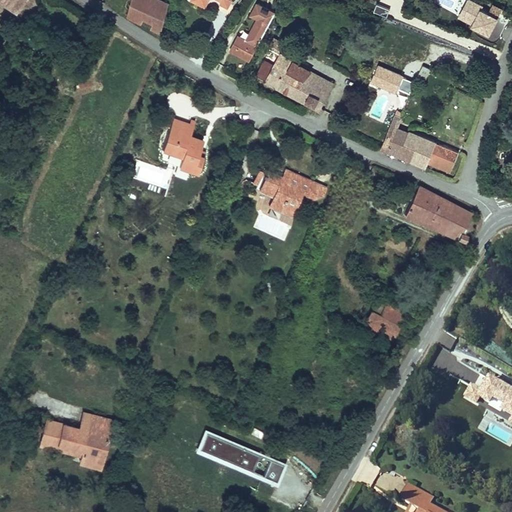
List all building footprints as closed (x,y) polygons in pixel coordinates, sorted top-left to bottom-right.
[(0,0),(17,11),(23,0),(0,0)] [(167,0),(130,0),(128,12),(160,29),(167,0)] [(238,50),(252,58),(278,11),(260,2),(256,9),(258,15),(260,16),(251,33),(254,39),(250,41),(248,39),(240,35),(236,42),(241,44),(238,50)] [(497,11),(480,2),(472,18),(489,27),(497,11)] [(386,18),(389,9),(376,4),(373,13),(386,18)] [(289,46),(283,43),(281,45),(276,42),(272,49),(284,56),(289,46)] [(266,60),(258,75),(321,110),(334,87),(282,58),(277,67),(266,60)] [(414,82),(386,66),(377,81),(405,97),(414,82)] [(421,66),(419,73),(428,76),(430,68),(421,66)] [(400,116),(397,114),(381,146),(384,147),(400,116)] [(402,117),(400,116),(384,147),(414,160),(419,149),(404,143),(406,132),(397,128),(402,117)] [(187,123),(170,117),(159,148),(179,156),(175,166),(195,173),(200,157),(194,155),(196,150),(200,140),(188,136),(192,125),(187,123)] [(408,133),(406,132),(404,143),(419,149),(425,137),(410,130),(408,133)] [(422,150),(417,161),(428,166),(431,158),(451,166),(458,150),(425,137),(419,149),(422,150)] [(422,150),(419,149),(414,160),(417,161),(422,150)] [(289,178),(293,168),(288,166),(284,175),(289,178)] [(295,209),(305,188),(308,190),(314,178),(293,168),(289,178),(284,175),(270,169),(268,173),(265,171),(259,184),(262,186),(265,180),(271,183),(267,192),(276,197),(274,199),(295,209)] [(259,184),(265,171),(260,169),(254,182),(259,184)] [(261,189),(267,192),(271,183),(265,180),(262,186),(261,189)] [(462,230),(471,211),(419,185),(407,215),(460,238),(457,243),(461,245),(467,233),(462,230)] [(293,214),(295,209),(274,199),(272,204),(293,214)] [(391,328),(405,297),(391,290),(388,296),(378,291),(366,316),(391,328)] [(511,391),(487,379),(481,391),(470,385),(463,399),(511,423),(511,391)] [(99,467),(110,421),(81,414),(77,429),(45,421),(38,447),(73,456),(71,460),(99,467)] [(286,463),(204,431),(195,452),(277,485),(286,463)] [(435,511),(428,508),(432,501),(409,488),(400,502),(418,511),(435,511)]
